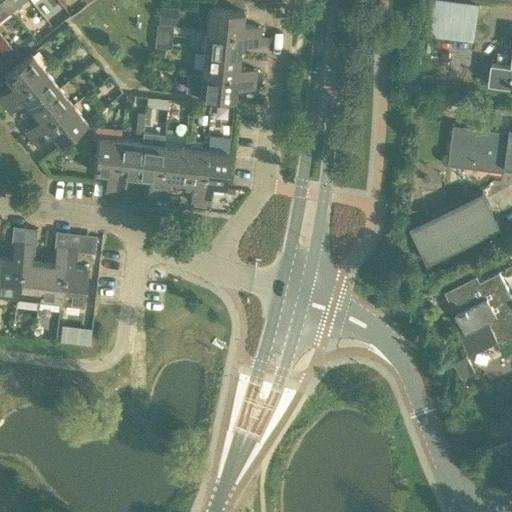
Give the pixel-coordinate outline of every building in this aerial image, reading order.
[(2,0),(0,0),(0,14),(9,7),(2,0)] [(432,0),(429,32),(475,36),(479,0),(432,0)] [(207,7),(205,30),(259,36),(260,26),(241,24),(243,11),(207,7)] [(159,8),(158,23),(174,25),(175,10),(159,8)] [(259,36),(205,30),(203,51),(238,55),(239,43),(258,45),(259,36)] [(65,45),(69,50),(81,41),(76,36),(65,45)] [(0,54),(10,47),(3,38),(0,39),(0,54)] [(511,86),(511,45),(509,64),(489,61),(486,83),(511,86)] [(0,69),(17,56),(10,47),(0,54),(0,69)] [(163,57),(163,50),(155,49),(154,57),(163,57)] [(238,55),(203,51),(200,73),(254,79),(255,69),(237,67),(238,55)] [(3,75),(11,84),(0,93),(0,100),(3,104),(45,70),(31,53),(3,75)] [(59,87),(45,70),(3,104),(9,112),(24,100),(31,109),(59,87)] [(254,79),(200,73),(198,95),(233,99),(235,86),(253,88),(254,79)] [(31,109),(38,118),(24,129),(31,138),(73,104),(59,87),(31,109)] [(125,103),(133,104),(134,95),(126,94),(125,103)] [(146,97),(145,107),(153,108),(154,97),(146,97)] [(87,122),(73,104),(31,138),(36,145),(51,134),(59,144),(87,122)] [(163,143),(164,134),(143,131),(145,112),(137,111),(134,132),(142,133),(141,141),(137,177),(149,178),(147,196),(156,197),(163,143)] [(120,139),(121,128),(93,125),(92,138),(97,139),(94,172),(106,173),(104,191),(113,192),(120,139)] [(511,167),(511,127),(509,127),(509,132),(453,125),(448,165),(503,172),(504,166),(511,167)] [(141,141),(120,139),(113,192),(123,193),(125,176),(137,177),(141,141)] [(184,146),(163,143),(156,197),(166,198),(168,180),(180,182),(184,146)] [(184,146),(180,182),(183,182),(185,188),(191,192),(190,201),(199,201),(205,148),(184,146)] [(205,148),(199,201),(208,203),(210,185),(224,187),(228,150),(205,148)] [(427,262),(500,226),(482,190),(409,226),(427,262)] [(0,256),(0,292),(16,294),(24,226),(12,225),(9,252),(11,252),(10,258),(0,256)] [(24,226),(16,294),(38,297),(42,261),(30,260),(31,254),(33,254),(36,228),(24,226)] [(42,261),(38,297),(60,299),(67,231),(56,230),(53,257),(54,257),(54,262),(42,261)] [(67,231),(60,299),(82,302),(86,266),(74,265),(74,259),(76,259),(79,232),(67,231)] [(511,298),(499,273),(453,295),(461,310),(455,313),(462,329),(458,331),(469,353),(496,340),(499,346),(511,339),(511,298)] [(90,329),(77,328),(76,344),(88,346),(90,329)] [(502,444),(491,449),(492,451),(496,460),(503,457),(507,455),(502,444)]
